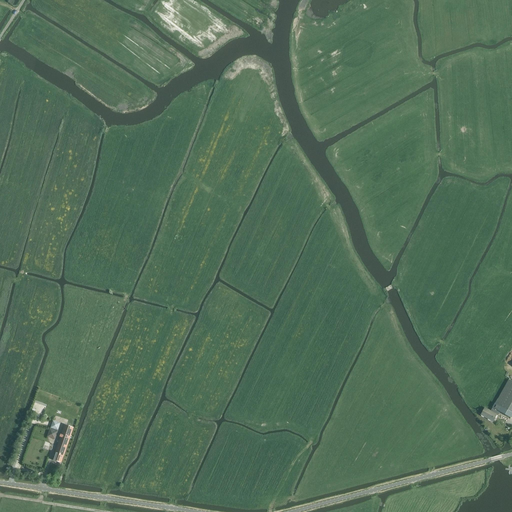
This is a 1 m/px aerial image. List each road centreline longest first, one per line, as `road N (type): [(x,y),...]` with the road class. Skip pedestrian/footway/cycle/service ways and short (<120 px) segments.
road 1 (tertiary): [(294,511),(505,456)]
road 2 (tertiary): [(0,482),(193,511)]
